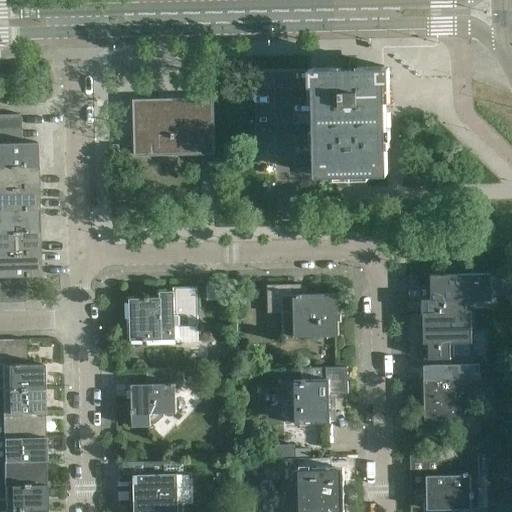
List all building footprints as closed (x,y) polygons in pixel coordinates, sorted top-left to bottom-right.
[(388,174),(385,67),(357,67),(357,70),(341,70),(341,68),(313,68),(313,84),(309,84),(310,104),(314,103),(316,175),(388,174)] [(215,153),(214,106),(133,108),(134,155),(199,154),(215,153)] [(0,128),(20,128),(20,116),(20,114),(0,114),(0,128)] [(0,143),(20,142),(20,128),(0,128),(0,143)] [(20,142),(0,143),(0,165),(36,165),(35,142),(20,142)] [(0,187),(37,187),(36,165),(0,165),(0,187)] [(0,209),(37,209),(37,187),(0,187),(0,209)] [(0,231),(38,231),(37,209),(0,209),(0,231)] [(0,253),(38,253),(38,231),(0,231),(0,253)] [(39,276),(38,253),(0,253),(0,276),(12,277),(24,276),(39,276)] [(468,332),(467,288),(480,288),(479,274),(436,275),(436,289),(444,289),(444,300),(423,301),(423,333),(453,332),(453,328),(466,328),(466,332),(468,332)] [(12,302),(12,277),(0,276),(0,280),(0,303),(12,302)] [(25,302),(24,276),(12,277),(12,302),(25,302)] [(339,335),(338,294),(301,294),(301,284),(268,285),(268,313),(282,313),(282,337),(339,335)] [(198,325),(197,287),(173,287),(173,291),(160,291),(160,298),(129,299),(130,340),(174,339),(174,326),(198,325)] [(26,364),(26,340),(26,339),(14,340),(14,364),(26,364)] [(14,364),(14,340),(2,340),(3,365),(14,364)] [(3,365),(0,364),(0,368),(1,368),(2,389),(42,388),(41,364),(26,364),(14,364),(3,365)] [(469,419),(468,379),(480,379),(480,364),(440,365),(440,379),(424,379),(425,420),(469,419)] [(330,422),(329,394),(347,393),(347,367),(301,369),(302,381),(295,381),(295,387),(285,387),(286,423),(330,422)] [(176,413),(175,385),(184,384),(184,372),(147,372),(147,384),(131,385),(132,427),(150,426),(150,413),(176,413)] [(0,413),(43,412),(42,388),(2,389),(2,410),(0,410),(0,413)] [(43,436),(43,412),(0,413),(0,416),(2,416),(3,437),(43,436)] [(0,461),(44,460),(43,436),(3,437),(3,458),(0,458),(0,461)] [(310,458),(310,449),(298,450),(298,458),(310,458)] [(473,492),(472,476),(486,475),(485,454),(437,455),(438,475),(427,476),(428,509),(473,508),(473,498),(476,498),(475,492),(473,492)] [(343,511),(342,468),(328,468),(327,458),(287,459),(288,472),(299,472),(299,511),(343,511)] [(44,484),(44,460),(0,461),(0,464),(3,464),(4,485),(44,484)] [(178,511),(178,474),(185,474),(185,462),(145,462),(145,474),(134,475),(134,511),(178,511)] [(0,509),(45,508),(44,484),(4,485),(4,506),(0,506),(0,509)]
